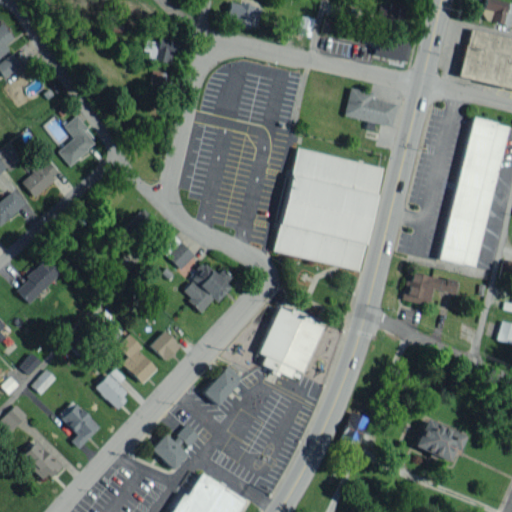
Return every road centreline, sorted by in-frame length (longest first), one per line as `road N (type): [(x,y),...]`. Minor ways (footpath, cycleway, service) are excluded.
road 1 (primary): [(437,0),(353,345),(274,511)]
road 2 (residential): [(271,275),(159,205),(0,0)]
road 3 (residential): [(200,29),(511,105)]
road 4 (residential): [(59,511),(271,275)]
road 5 (residential): [(207,0),(159,205)]
road 6 (residential): [(511,381),(362,312)]
road 7 (residential): [(119,154),(0,259)]
